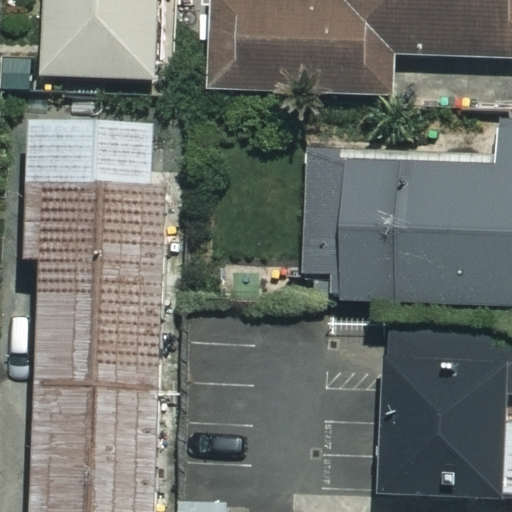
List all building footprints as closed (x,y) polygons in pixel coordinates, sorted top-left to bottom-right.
[(47,0),(44,81),(158,86),(161,0),(47,0)] [(511,0),(339,0),(340,2),(222,0),(209,0),(208,98),(395,101),(396,64),(511,66),(511,0)] [(511,128),(502,128),(501,170),(309,165),(305,308),(511,313),(511,128)] [(159,511),(173,140),(34,135),(28,274),(44,275),(35,511),(159,511)] [(352,332),(349,511),(386,511),(500,511),(503,335),(352,332)]
